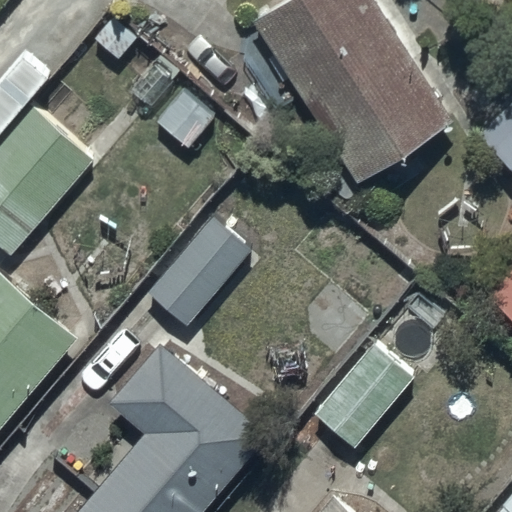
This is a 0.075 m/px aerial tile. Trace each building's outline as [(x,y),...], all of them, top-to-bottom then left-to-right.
[(358,177),(453,117),(379,0),(276,0),(255,14),(358,177)] [(217,117),(184,85),(155,114),(189,147),(217,117)] [(511,97),(478,130),(511,165),(511,97)] [(0,133),(0,240),(11,250),(94,154),(30,99),(0,133)] [(145,286),(190,324),(248,256),(203,218),(145,286)] [(511,319),(511,262),(484,291),(511,319)] [(0,423),(78,332),(0,266),(0,423)] [(143,428),(67,511),(199,511),(271,430),(164,334),(108,397),(143,428)] [(349,452),(415,373),(373,339),(307,418),(349,452)] [(312,511),(360,511),(332,488),(312,511)] [(511,511),(511,488),(491,511),(511,511)]
